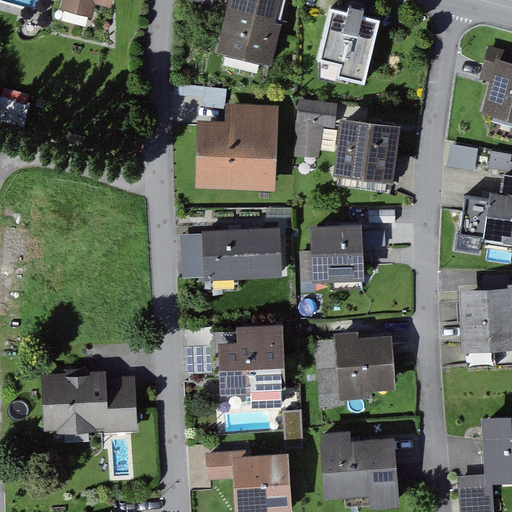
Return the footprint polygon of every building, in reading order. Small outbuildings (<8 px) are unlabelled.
[(71,0),(70,6),(96,14),(100,0),(109,0),(113,1),(113,0),(71,0)] [(236,0),(225,51),(280,63),(294,0),(236,0)] [(341,79),(342,75),(369,82),(385,18),(336,6),(323,58),(326,59),(325,75),(341,79)] [(511,59),(506,57),(501,73),(491,113),(511,118),(511,59)] [(285,189),(287,104),(238,102),(238,111),(237,122),(207,121),(205,187),(285,189)] [(297,155),(335,155),(335,102),(297,102),(297,155)] [(400,126),(341,119),(334,179),(393,186),(395,171),(400,126)] [(474,164),(474,151),(452,151),(452,164),(474,164)] [(511,181),(511,187),(503,239),(511,240),(511,181)] [(372,222),(317,225),(321,284),(375,280),(372,222)] [(289,226),(212,230),(215,278),(292,274),(289,226)] [(511,284),(469,288),(474,351),(511,347),(511,284)] [(226,342),(227,366),(287,364),(285,328),(246,329),(247,341),(226,342)] [(398,332),(322,338),(328,405),(404,398),(398,332)] [(220,371),(219,345),(192,346),(193,372),(220,371)] [(289,403),(287,364),(227,366),(228,392),(258,390),(258,404),(289,403)] [(143,372),(49,376),(51,432),(145,427),(143,372)] [(287,446),(304,445),(302,409),(285,410),(287,446)] [(511,482),(511,413),(490,415),(493,448),(495,470),(496,483),(511,482)] [(361,427),(329,430),(336,499),(355,497),(357,509),(410,504),(405,453),(404,436),(362,440),(361,427)] [(282,511),(303,511),(300,448),(242,451),(243,477),(245,511),(282,511)] [(242,449),(213,451),(214,464),(214,478),(243,477),(242,451),(242,449)] [(495,470),(464,472),(467,511),(498,509),(496,483),(495,470)]
